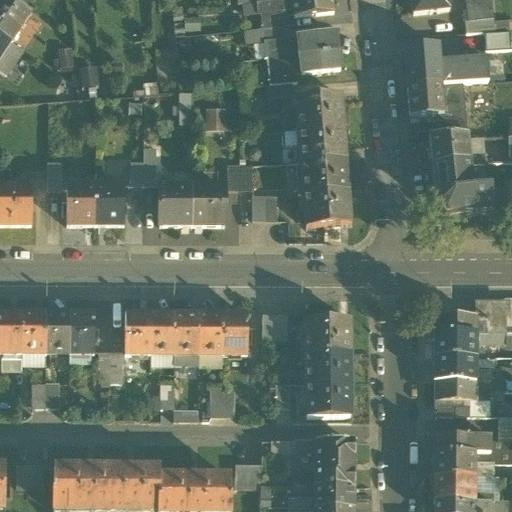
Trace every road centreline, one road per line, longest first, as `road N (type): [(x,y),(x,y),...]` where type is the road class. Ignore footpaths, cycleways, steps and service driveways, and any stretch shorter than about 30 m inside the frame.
road 1 (residential): [(398,430),(0,430)]
road 2 (residential): [(391,272),(0,271)]
road 3 (residential): [(391,272),(367,0)]
road 4 (residential): [(398,430),(391,272)]
road 5 (residential): [(511,272),(391,272)]
